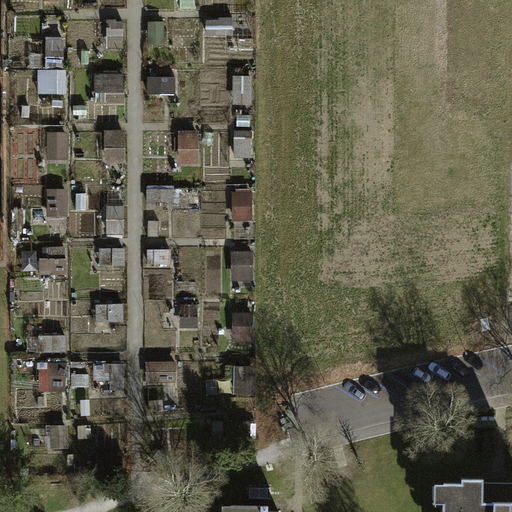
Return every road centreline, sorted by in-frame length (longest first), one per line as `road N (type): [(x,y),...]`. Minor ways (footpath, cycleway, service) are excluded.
road 1 (track): [(134,0),(141,492)]
road 2 (residential): [(322,422),(511,381)]
